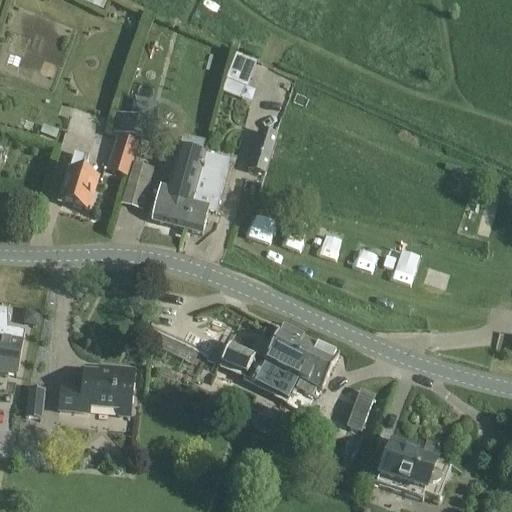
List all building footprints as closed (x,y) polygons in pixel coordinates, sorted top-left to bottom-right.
[(222,94),(240,100),(254,65),(236,58),(222,94)] [(116,115),(111,134),(124,137),(141,141),(144,142),(150,123),(116,115)] [(259,131),(246,170),(263,175),(276,137),(259,131)] [(114,174),(130,178),(133,166),(141,141),(124,137),(114,174)] [(206,156),(202,156),(204,145),(182,139),(167,193),(160,191),(152,222),(186,232),(206,156)] [(60,204),(86,212),(92,193),(96,179),(84,175),(88,160),(74,156),(69,171),(68,171),(64,184),(66,184),(60,204)] [(202,236),(208,213),(215,215),(220,196),(229,162),(206,156),(186,232),(202,236)] [(127,186),(147,192),(153,172),(133,166),(130,178),(127,186)] [(511,247),(496,241),(492,253),(511,260),(511,256),(511,247)] [(395,262),(391,280),(403,283),(408,265),(395,262)] [(421,291),(439,297),(445,278),(427,272),(421,291)] [(2,310),(0,322),(0,376),(17,379),(25,333),(8,331),(7,311),(2,310)] [(305,339),(281,328),(264,363),(298,379),(308,359),(298,355),(305,339)] [(339,356),(305,339),(298,355),(308,359),(298,379),(317,390),(322,392),(339,356)] [(220,365),(246,378),(256,357),(230,345),(220,365)] [(133,374),(113,372),(113,377),(84,374),(82,391),(61,389),(59,414),(89,417),(89,411),(120,414),(119,420),(129,421),(133,374)] [(42,422),(44,401),(45,395),(29,393),(24,419),(30,420),(42,422)] [(342,448),(356,454),(371,418),(357,412),(342,448)] [(375,486),(422,503),(424,498),(439,503),(444,488),(451,469),(408,453),(409,449),(391,443),(384,461),(375,486)]
